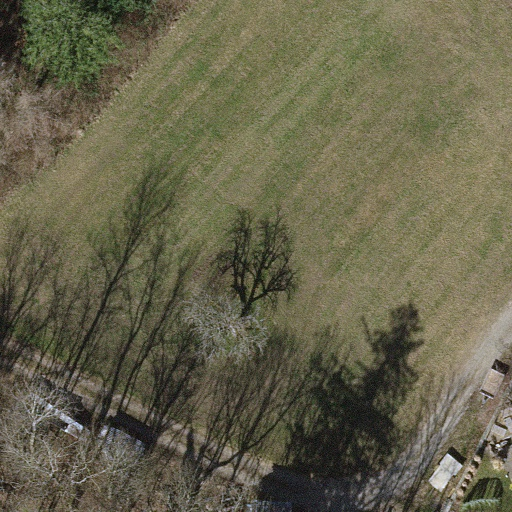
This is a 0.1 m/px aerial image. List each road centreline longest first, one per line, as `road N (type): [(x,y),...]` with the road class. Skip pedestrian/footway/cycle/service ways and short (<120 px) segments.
road 1 (track): [(361,501),(331,503),(190,450),(0,358)]
road 2 (track): [(511,328),(412,472),(361,501)]
